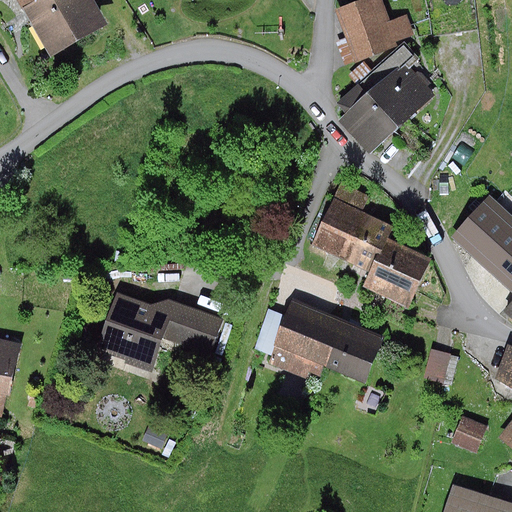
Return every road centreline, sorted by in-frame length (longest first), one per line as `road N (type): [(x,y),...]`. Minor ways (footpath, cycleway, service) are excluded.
road 1 (unclassified): [(311,95),(237,53),(179,52),(120,75),(0,157)]
road 2 (unclassified): [(511,338),(477,319),(424,215),(350,147),(311,95)]
